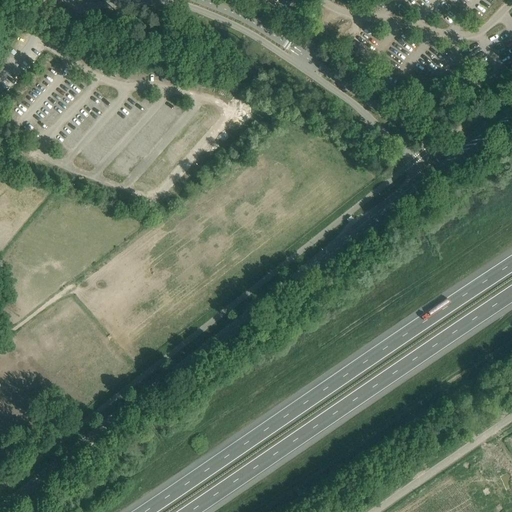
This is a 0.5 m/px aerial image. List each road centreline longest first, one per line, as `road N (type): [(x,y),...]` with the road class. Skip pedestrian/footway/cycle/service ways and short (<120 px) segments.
road 1 (tertiary): [(0,510),(511,117)]
road 2 (motorway): [(511,262),(142,511)]
road 3 (motorway): [(186,511),(511,292)]
road 4 (unclassified): [(511,417),(373,511)]
